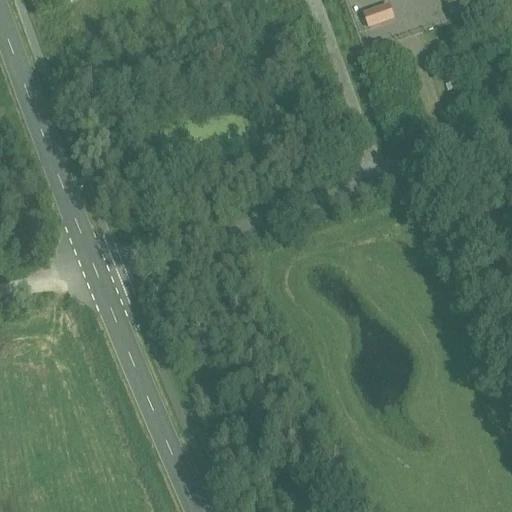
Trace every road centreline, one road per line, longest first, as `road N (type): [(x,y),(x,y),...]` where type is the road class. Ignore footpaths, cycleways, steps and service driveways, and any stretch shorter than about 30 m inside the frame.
road 1 (unclassified): [(511,138),(97,279)]
road 2 (tertiary): [(0,4),(97,279)]
road 3 (tertiary): [(97,279),(205,511)]
